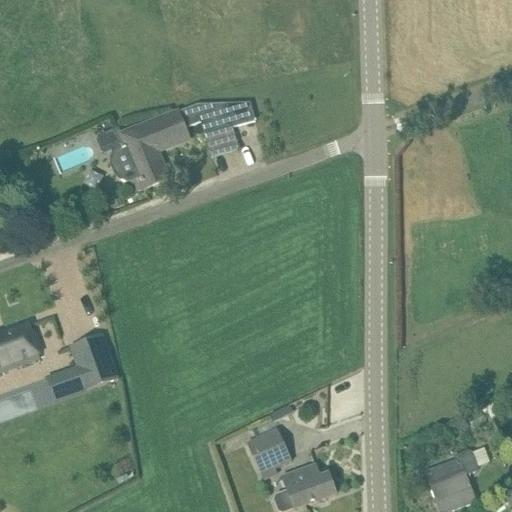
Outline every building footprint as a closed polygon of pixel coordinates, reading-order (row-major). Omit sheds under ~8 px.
[(146,125),(157,153),(189,140),(185,129),(201,123),(206,136),(256,122),(251,104),(198,106),(179,113),(178,113),(146,125)] [(157,153),(146,125),(121,135),(125,146),(113,151),(114,154),(113,160),(112,165),(116,176),(125,181),(132,182),(139,179),(144,190),(169,179),(160,156),(159,157),(157,153)] [(106,193),(110,209),(124,206),(121,190),(106,193)] [(0,374),(40,360),(28,328),(1,338),(0,335),(0,374)] [(103,336),(71,348),(78,368),(86,390),(87,392),(118,380),(103,336)] [(511,395),(499,405),(511,423),(511,395)] [(511,446),(511,423),(499,405),(496,406),(502,415),(491,421),(509,449),(511,446)] [(465,422),(455,429),(458,435),(469,428),(465,422)] [(278,433),(246,447),(259,479),(292,464),(278,433)] [(453,458),(455,463),(426,474),(440,511),(453,511),(477,504),(471,489),(472,489),(471,487),(467,476),(476,473),(478,469),(473,455),(468,452),(453,458)] [(289,491),(276,496),(274,502),(277,511),(292,511),(336,496),(329,476),(320,480),(315,467),(284,479),(289,491)] [(243,485),(228,490),(235,511),(238,511),(251,507),(243,485)]
